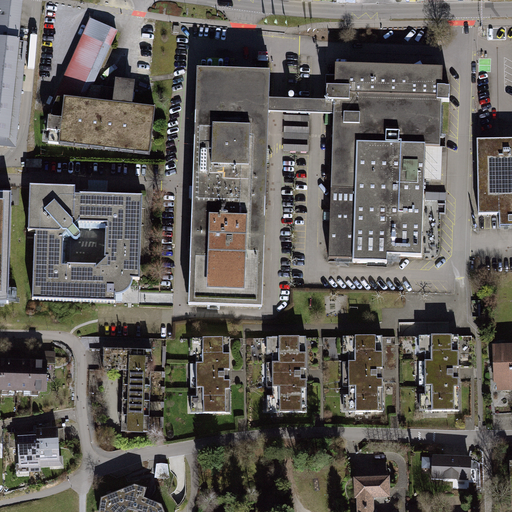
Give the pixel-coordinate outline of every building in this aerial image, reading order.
[(23,42),(27,2),(0,0),(0,149),(20,151),(31,43),(23,42)] [(58,147),(58,148),(151,159),(156,110),(133,108),(136,84),(115,83),(115,91),(93,88),(118,32),(91,20),(55,99),(57,100),(51,112),(50,121),(48,121),(47,135),(49,135),(48,146),(58,147)] [(443,67),(336,64),(336,76),(326,76),(326,84),(329,84),(328,99),(334,99),(329,262),(367,263),(366,267),(387,268),(388,254),(422,255),(425,181),(442,181),(443,151),(440,151),(441,102),(450,102),(451,85),(443,85),(443,67)] [(271,70),(196,68),(188,306),(262,308),(269,112),(270,98),(271,70)] [(328,99),(270,98),(269,112),(333,113),(334,99),(328,99)] [(511,138),(498,139),(477,140),(477,214),(499,213),(499,224),(511,224),(511,138)] [(75,192),(29,191),(28,237),(34,237),(32,305),(115,307),(116,300),(121,299),(125,297),(129,293),(131,289),(132,284),(140,284),(142,200),(80,199),(80,200),(75,200),(75,192)] [(0,303),(8,304),(12,196),(0,195),(0,303)] [(414,337),(416,413),(460,412),(458,336),(414,337)] [(339,340),(340,416),(385,415),(384,339),(339,340)] [(234,340),(194,341),(195,417),(235,416),(234,340)] [(311,341),(270,341),(270,416),(312,415),(311,341)] [(511,346),(490,347),(491,390),(511,389),(511,346)] [(146,432),(148,350),(102,349),(101,370),(121,370),(119,431),(146,432)] [(23,360),(7,359),(7,391),(23,391),(23,360)] [(37,360),(23,360),(23,391),(37,391),(37,360)] [(51,360),(37,360),(37,391),(51,391),(51,360)] [(59,430),(40,431),(40,434),(42,467),(61,466),(59,430)] [(20,473),(42,472),(40,434),(18,435),(20,473)] [(429,459),(428,479),(469,480),(469,460),(429,459)] [(156,466),(156,480),(170,480),(170,466),(156,466)] [(350,497),(355,497),(355,511),(375,511),(375,499),(389,499),(388,478),(349,480),(350,497)] [(164,511),(161,505),(145,498),(147,488),(133,484),(100,498),(98,511),(125,511),(127,510),(134,511),(164,511)]
